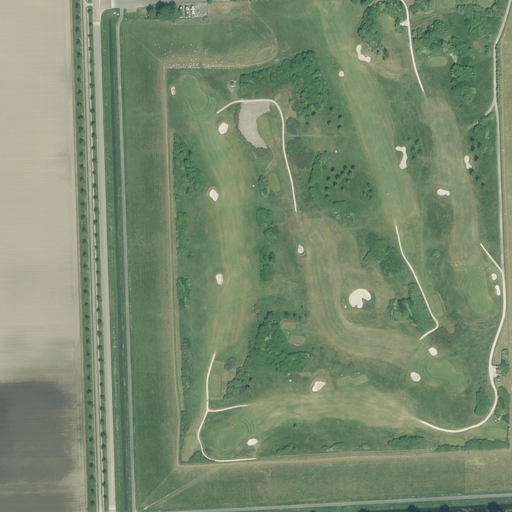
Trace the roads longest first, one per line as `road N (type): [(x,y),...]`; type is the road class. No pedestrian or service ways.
road 1 (unclassified): [(112,511),(95,0)]
road 2 (unknown): [(103,511),(87,0)]
road 3 (track): [(509,0),(494,49),(494,95),(511,440)]
road 4 (track): [(451,431),(294,442),(254,459),(207,459),(198,433),(214,355)]
road 5 (track): [(220,465),(505,451),(511,444)]
road 6 (track): [(256,205),(348,228),(395,226),(422,201),(431,179),(426,164)]
road 7 (track): [(502,275),(479,242),(481,169),(461,133),(487,113),(494,95)]
road 8 (track): [(423,422),(460,431),(489,415),(496,398),(489,360),(504,310)]
road 9 (track): [(216,113),(238,101),(277,105),(295,211)]
road 10 (track): [(420,339),(437,326),(395,226)]
